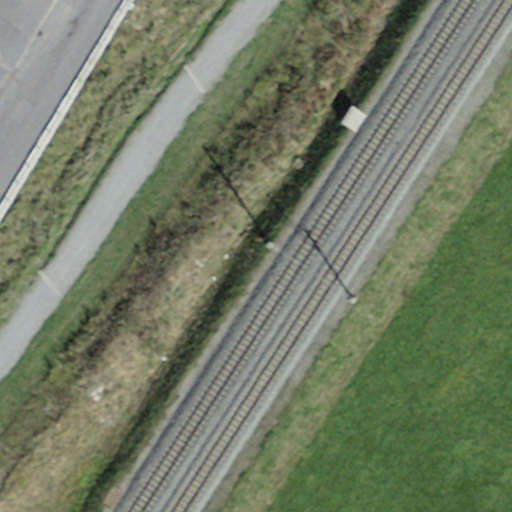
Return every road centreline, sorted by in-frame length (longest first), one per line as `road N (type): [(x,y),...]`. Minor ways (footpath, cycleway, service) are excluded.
road 1 (track): [(0,350),(214,55),(272,0)]
road 2 (tertiary): [(0,158),(99,0)]
